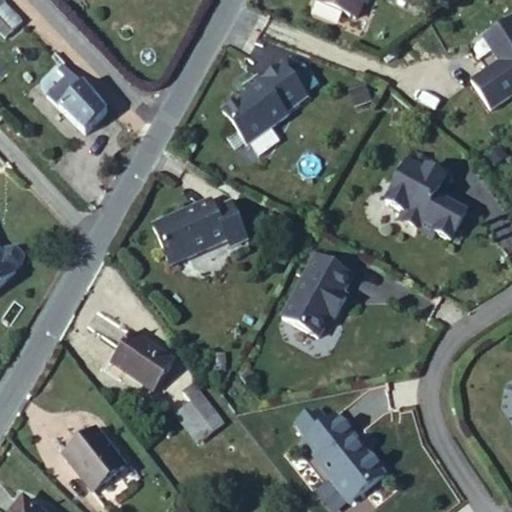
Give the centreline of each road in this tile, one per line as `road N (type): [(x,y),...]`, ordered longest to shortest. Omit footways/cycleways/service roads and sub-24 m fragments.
road 1 (residential): [(0,407),(55,332),(229,0)]
road 2 (residential): [(511,290),(441,336),(425,364),(420,404),(431,437),(479,511)]
road 3 (unknown): [(163,125),(79,66),(31,0)]
